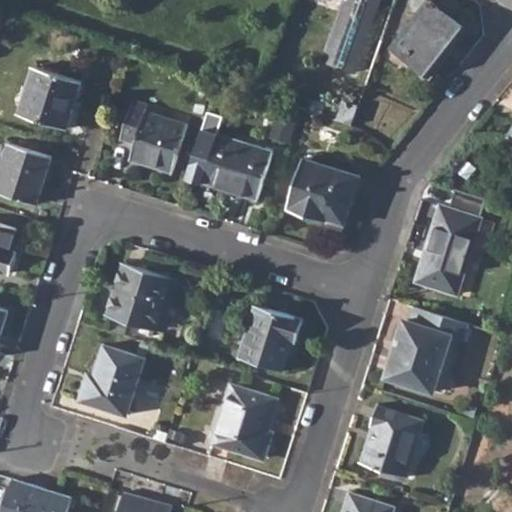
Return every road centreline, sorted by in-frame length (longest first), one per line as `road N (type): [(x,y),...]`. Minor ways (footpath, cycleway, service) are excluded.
road 1 (residential): [(33,441),(28,396),(76,246),(103,219),(122,218),(362,295)]
road 2 (residential): [(511,37),(400,182),(362,295)]
road 3 (residential): [(362,295),(288,511)]
